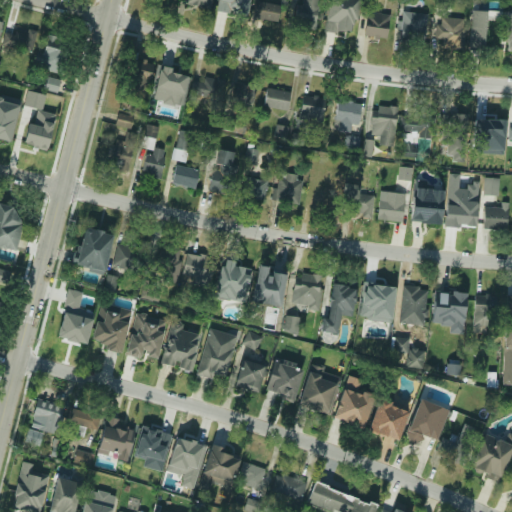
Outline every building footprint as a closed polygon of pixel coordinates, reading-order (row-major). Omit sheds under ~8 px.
[(185,0),(185,4),(212,8),(213,0),(185,0)] [(242,0),(223,0),(220,9),(235,16),(242,0)] [(256,0),(252,17),(277,23),(281,6),(256,0)] [(322,0),(299,0),(291,23),(309,31),(322,0)] [(343,14),(332,11),(327,29),(349,35),(358,4),(347,1),(343,14)] [(471,11),(470,49),(485,50),(486,11),(471,11)] [(362,36),(386,39),(389,15),(366,12),(362,36)] [(401,43),(424,43),(424,14),(401,14),(401,43)] [(463,44),(463,18),(436,18),(436,43),(463,44)] [(30,53),(35,33),(14,28),(8,47),(30,53)] [(498,32),(471,32),(471,52),(498,52),(498,32)] [(65,39),(45,34),(38,63),(58,68),(65,39)] [(153,63),(130,57),(123,86),(144,92),(153,63)] [(186,73),(164,68),(158,91),(180,96),(186,73)] [(188,99),(216,107),(222,82),(195,74),(188,99)] [(43,89),(55,92),(59,80),(47,76),(43,89)] [(228,100),(249,107),(255,89),(234,83),(228,100)] [(285,111),(289,93),(265,87),(262,106),(285,111)] [(56,98),(43,94),(39,106),(52,110),(56,98)] [(325,101),(305,94),(295,127),(314,134),(325,101)] [(19,104),(0,99),(0,139),(10,141),(19,104)] [(355,103),(333,105),(336,132),(357,130),(355,103)] [(372,127),(395,126),(394,106),(371,107),(372,127)] [(37,112),(20,115),(24,143),(45,140),(42,124),(38,124),(37,112)] [(131,116),(116,113),(114,125),(129,128),(131,116)] [(500,116),(477,115),(477,134),(500,135),(500,116)] [(400,132),(425,134),(426,119),(401,117),(400,132)] [(460,117),(445,120),(447,132),(462,129),(460,117)] [(275,136),(287,138),(289,126),(276,124),(275,136)] [(172,160),(184,162),(190,132),(179,129),(172,160)] [(359,150),(360,136),(345,135),(344,149),(359,150)] [(375,138),(364,137),(363,146),(374,147),(375,138)] [(111,170),(131,166),(127,139),(107,142),(111,170)] [(244,159),(258,161),(260,150),(246,147),(244,159)] [(140,173),(159,177),(164,153),(145,149),(140,173)] [(205,184),(222,195),(236,173),(219,162),(205,184)] [(193,189),(199,171),(175,164),(169,182),(193,189)] [(398,179),(411,181),(412,168),(399,166),(398,179)] [(301,177),(277,173),(272,201),(296,205),(301,177)] [(266,181),(245,177),(241,196),(262,200),(266,181)] [(483,195),(499,195),(499,178),(484,177),(483,195)] [(357,184),(341,187),(346,217),(372,212),(369,194),(359,196),(357,184)] [(310,203),(332,205),(334,187),(312,186),(310,203)] [(376,220),(400,222),(403,193),(379,191),(376,220)] [(411,221),(435,224),(438,199),(414,196),(411,221)] [(452,226),(471,226),(471,200),(452,200),(452,226)] [(0,227),(13,230),(17,211),(0,207),(0,227)] [(506,208),(482,208),(482,228),(506,228),(506,208)] [(73,265),(103,272),(111,234),(81,228),(73,265)] [(140,246),(113,245),(112,270),(139,271),(140,246)] [(0,260),(9,263),(13,252),(2,248),(0,256),(0,260)] [(172,283),(181,254),(161,248),(151,276),(172,283)] [(213,259),(187,252),(181,275),(208,282),(213,259)] [(224,284),(249,283),(247,261),(223,262),(224,284)] [(0,287),(6,289),(10,271),(0,268),(0,287)] [(279,294),(281,272),(261,270),(260,292),(279,294)] [(316,309),(322,276),(297,272),(291,304),(316,309)] [(116,289),(117,276),(107,275),(105,288),(116,289)] [(375,285),(375,276),(364,275),(360,303),(390,307),(392,287),(375,285)] [(350,310),(354,281),(343,280),(342,286),(331,284),(326,319),(339,321),(341,309),(350,310)] [(426,288),(400,287),(399,324),(425,325),(426,288)] [(83,293),(69,289),(56,327),(80,335),(90,303),(81,299),(83,293)] [(459,328),(461,296),(440,295),(438,326),(459,328)] [(495,296),(472,296),(472,326),(495,326),(495,296)] [(120,351),(128,310),(98,304),(90,345),(120,351)] [(124,354),(154,361),(164,320),(134,313),(124,354)] [(299,317),(285,316),(283,333),(297,334),(299,317)] [(181,332),(183,325),(169,322),(159,364),(188,371),(197,336),(181,332)] [(196,373),(223,381),(235,336),(208,329),(196,373)] [(258,339),(247,335),(243,345),(254,350),(258,339)] [(405,353),(406,340),(393,338),(392,351),(405,353)] [(424,349),(407,349),(407,367),(423,368),(424,349)] [(266,361),(239,352),(228,383),(256,393),(266,361)] [(446,361),(446,375),(459,375),(459,361),(446,361)] [(301,371),(273,362),(263,392),(291,401),(301,371)] [(332,389),(306,379),(297,405),(322,415),(332,389)] [(332,418),(360,426),(369,398),(341,389),(332,418)] [(23,441),(47,449),(61,406),(37,399),(23,441)] [(434,443),(447,410),(418,399),(405,433),(434,443)] [(377,400),(368,431),(398,440),(407,409),(377,400)] [(77,427),(76,436),(92,438),(96,413),(68,409),(65,425),(77,427)] [(151,428),(155,418),(145,415),(132,453),(154,460),(164,432),(151,428)] [(132,432),(114,428),(115,421),(104,418),(96,451),(126,458),(132,432)] [(453,431),(439,453),(457,464),(471,441),(453,431)] [(511,446),(483,435),(470,469),(498,480),(511,446)] [(166,457),(194,467),(201,448),(173,438),(166,457)] [(74,461),(89,465),(92,453),(77,449),(74,461)] [(228,455),(209,456),(210,472),(229,471),(228,455)] [(161,470),(163,461),(144,458),(143,467),(161,470)] [(19,475),(36,479),(40,463),(23,459),(19,475)] [(239,488),(263,486),(262,465),(238,466),(239,488)] [(304,482),(274,474),(270,492),(299,500),(304,482)] [(304,503),(324,511),(332,511),(341,493),(314,481),(304,503)] [(34,511),(40,494),(13,485),(7,503),(34,511)] [(373,511),(375,508),(346,494),(337,511),(373,511)] [(85,511),(108,511),(111,504),(90,497),(85,511)] [(47,498),(44,511),(72,511),(74,505),(47,498)] [(244,511),(259,511),(262,502),(247,499),(245,511),(244,511)]
